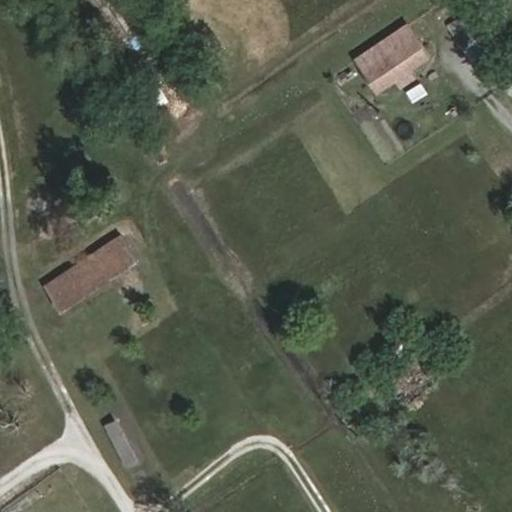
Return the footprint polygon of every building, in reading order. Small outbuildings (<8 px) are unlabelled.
[(484,41),(466,14),(448,25),(466,52),(484,41)] [(415,29),(359,66),(379,95),(435,59),(415,29)] [(140,262),(122,234),(47,284),(65,312),(140,262)] [(191,368),(181,375),(215,428),(249,406),(199,334),(177,347),(191,368)] [(431,393),(410,361),(381,380),(402,412),(431,393)] [(225,443),(259,421),(249,406),(215,428),(225,443)] [(118,419),(107,427),(137,479),(148,472),(118,419)]
